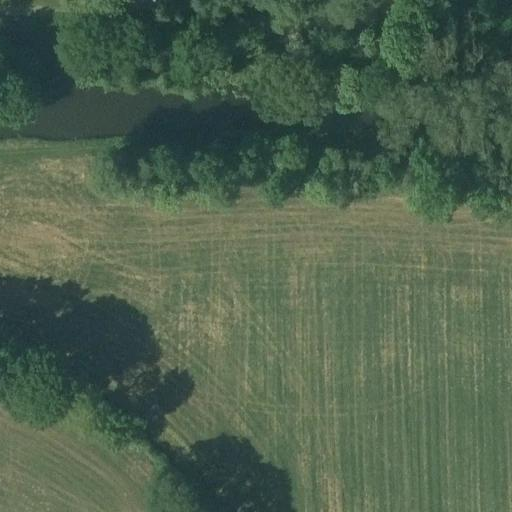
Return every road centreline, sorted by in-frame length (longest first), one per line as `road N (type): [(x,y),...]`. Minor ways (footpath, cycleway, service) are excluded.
road 1 (track): [(511,148),(429,142),(0,155)]
road 2 (track): [(0,9),(130,0)]
